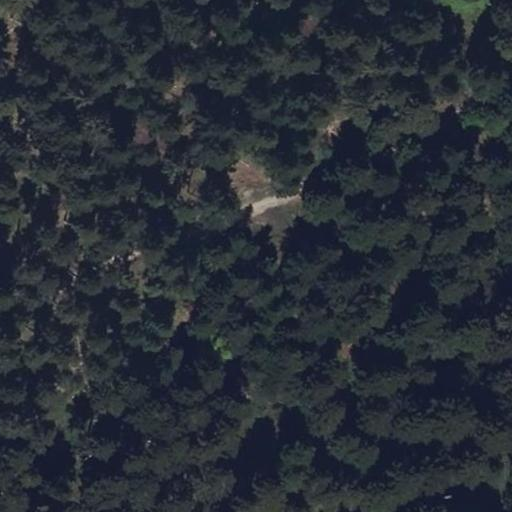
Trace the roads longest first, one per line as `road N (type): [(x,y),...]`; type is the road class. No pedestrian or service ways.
road 1 (track): [(0,289),(199,239),(274,242),(466,110),(511,95)]
road 2 (track): [(0,458),(46,397),(199,239)]
